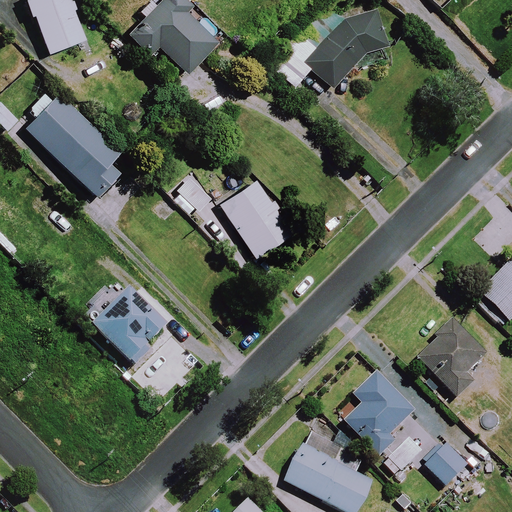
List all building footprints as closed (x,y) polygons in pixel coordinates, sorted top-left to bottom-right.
[(81,43),(64,0),(22,0),(44,57),(81,43)] [(184,9),(175,0),(161,0),(123,39),(145,61),(155,52),(180,78),(212,47),(179,14),(184,9)] [(307,73),(311,78),(308,80),(318,90),(321,88),(325,92),(366,54),(385,48),(371,11),(346,21),(315,50),(304,37),(270,68),(289,89),(307,73)] [(115,154),(49,88),(24,113),(32,121),(20,133),(90,202),(116,176),(105,165),(115,154)] [(15,121),(0,107),(0,130),(3,133),(15,121)] [(207,200),(188,180),(168,198),(187,218),(207,200)] [(288,237),(252,183),(216,207),(251,261),(288,237)] [(511,321),(511,260),(476,296),(507,327),(511,321)] [(162,330),(125,293),(90,328),(132,370),(146,356),(141,351),(162,330)] [(481,359),(448,325),(412,361),(453,401),(472,383),(465,375),(481,359)] [(411,414),(372,375),(350,398),(359,407),(342,425),(376,458),(390,444),(386,440),(411,414)] [(419,454),(406,441),(381,466),(394,479),(419,454)] [(353,511),(368,485),(300,448),(281,484),(333,511),(353,511)]
